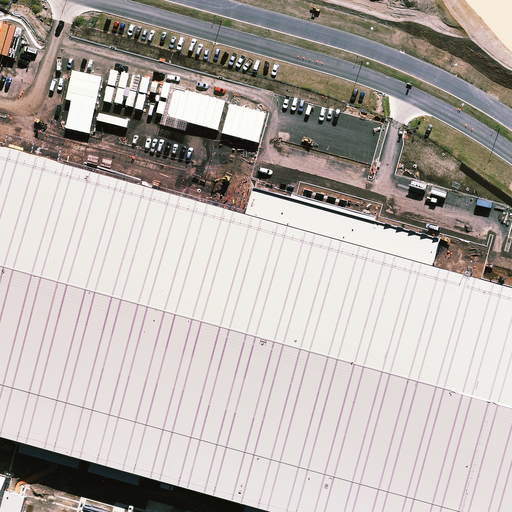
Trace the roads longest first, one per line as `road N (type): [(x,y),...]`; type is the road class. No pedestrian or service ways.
road 1 (tertiary): [(511,152),(391,85),(94,0)]
road 2 (tertiary): [(196,0),(371,48),(455,85),(511,122)]
road 3 (unknown): [(380,192),(275,168),(264,149),(274,127),(288,123),(393,147)]
